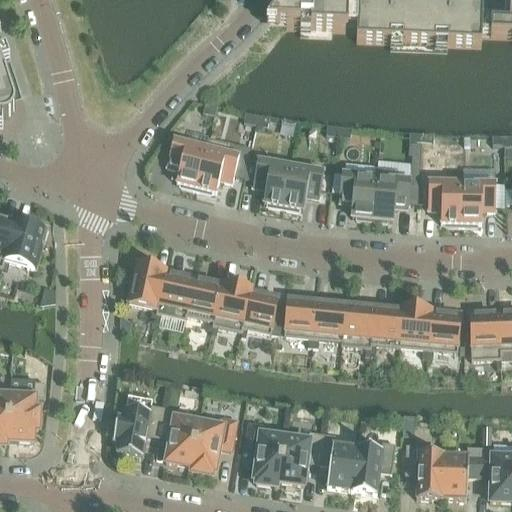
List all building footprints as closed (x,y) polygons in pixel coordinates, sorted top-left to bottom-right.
[(511,0),(285,0),(285,1),(283,5),(281,9),(279,13),(274,21),(286,32),(356,35),(356,45),(481,51),(481,40),(511,41),(511,0)] [(0,125),(6,125),(8,124),(11,122),(13,119),(14,116),(15,113),(15,110),(13,104),(2,70),(0,65),(0,125)] [(216,117),(217,111),(205,108),(204,114),(203,118),(215,121),(216,117)] [(256,124),(257,120),(245,118),(245,122),(244,128),(255,130),(256,124)] [(267,132),(268,127),(269,122),(257,120),(256,124),(255,130),(267,132)] [(338,142),(339,132),(327,130),(327,135),(326,140),(338,142)] [(351,133),(339,132),(338,142),(350,143),(351,138),(351,133)] [(421,148),(422,138),(410,138),(409,143),(409,148),(421,148)] [(433,139),(422,138),(421,148),(433,149),(433,145),(433,139)] [(504,151),(504,141),(492,141),(492,146),(492,151),(504,151)] [(232,189),(239,161),(226,157),(228,148),(208,143),(205,152),(206,152),(195,196),(211,200),(211,197),(216,198),(219,185),(232,189)] [(195,196),(206,152),(205,152),(174,144),(167,172),(179,176),(176,188),(181,190),(180,192),(195,196)] [(283,214),(290,170),(257,164),(252,193),(265,195),(263,209),(268,209),(267,212),(283,214)] [(319,205),(324,176),(290,170),(283,214),(298,217),(299,215),(303,216),(306,202),(319,205)] [(376,172),(375,182),(371,226),(387,228),(387,226),(392,226),(393,213),(406,214),(409,185),(396,184),(397,174),(376,172)] [(371,226),(375,182),(343,179),(340,208),(353,209),(351,222),(356,223),(356,225),(371,226)] [(461,232),(462,187),(429,186),(428,215),(441,216),(441,229),(445,229),(445,231),(461,232)] [(495,188),(462,187),(461,232),(476,232),(477,230),(481,230),(481,217),(495,217),(495,188)] [(0,279),(2,273),(14,226),(13,228),(0,224),(1,223),(0,222),(0,279)] [(35,274),(42,249),(44,250),(48,233),(28,228),(27,232),(14,229),(15,226),(14,226),(2,273),(7,275),(9,267),(35,274)] [(156,323),(166,274),(132,266),(129,284),(134,285),(129,309),(152,314),(150,322),(156,323)] [(186,322),(195,281),(180,278),(179,281),(168,278),(168,274),(166,274),(156,323),(155,327),(159,328),(161,320),(185,325),(186,322)] [(212,335),(223,286),(221,286),(220,290),(208,287),(209,284),(195,281),(186,322),(208,326),(207,334),(212,335)] [(241,338),(251,292),(223,286),(212,335),(211,339),(216,340),(217,332),(241,338)] [(55,295),(44,292),(39,311),(55,309),(55,295)] [(281,319),(275,319),(279,302),(251,296),(252,292),(251,292),(241,338),(242,338),(241,342),(245,343),(247,335),(271,340),(277,341),(281,319)] [(312,352),(317,306),(303,305),(303,301),(289,300),(289,303),(287,303),(286,320),(281,319),(277,341),(284,342),(308,344),(307,352),(312,352)] [(341,347),(344,309),(317,306),(312,352),(318,353),(318,345),(341,347)] [(369,362),(370,358),(374,311),(344,309),(341,347),(341,351),(365,353),(365,361),(369,362)] [(427,364),(431,313),(402,310),(402,314),(399,353),(422,355),(422,363),(427,364)] [(399,353),(402,314),(374,311),(370,358),(375,358),(376,350),(399,353)] [(457,358),(461,317),(446,315),(445,319),(433,317),(434,313),(431,313),(427,364),(432,364),(433,356),(457,358)] [(500,365),(499,318),(485,319),(484,316),(469,316),(471,366),(496,365),(496,373),(501,373),(500,365)] [(511,356),(511,317),(499,318),(500,365),(506,365),(505,357),(511,356)] [(129,339),(132,328),(120,320),(120,332),(129,339)] [(38,435),(39,413),(35,413),(35,403),(45,403),(46,388),(35,387),(34,394),(9,393),(6,445),(33,447),(33,435),(38,435)] [(6,445),(9,393),(0,392),(0,450),(6,450),(6,445)] [(158,443),(164,413),(151,411),(150,418),(125,413),(123,423),(118,422),(113,447),(118,449),(117,458),(143,463),(147,441),(158,443)] [(190,472),(199,427),(200,420),(199,420),(197,427),(175,422),(176,415),(164,413),(158,443),(170,445),(165,467),(190,472)] [(231,456),(237,427),(200,420),(199,427),(190,472),(192,472),(191,477),(212,481),(212,476),(215,476),(219,454),(231,456)] [(278,487),(285,442),(261,439),(262,431),(249,430),(244,460),(256,461),(253,484),(256,484),(255,489),(276,492),(277,487),(278,487)] [(318,470),(322,440),(309,438),(308,445),(285,442),(278,487),(303,490),(306,468),(318,470)] [(351,497),(358,452),(356,451),(356,452),(334,449),(335,441),(322,440),(318,470),(329,471),(327,493),(350,496),(350,497),(351,497)] [(391,480),(395,450),(382,448),(381,455),(358,452),(351,497),(376,500),(379,478),(391,480)] [(441,505),(443,459),(419,458),(419,451),(406,451),(405,481),(417,481),(416,504),(441,505)] [(479,484),(480,453),(467,453),(467,461),(444,460),(444,459),(443,459),(441,505),(442,505),(442,504),(466,505),(467,483),(479,484)] [(511,507),(511,462),(492,462),(493,454),(480,453),(479,484),(490,484),(489,507),(511,507)]
